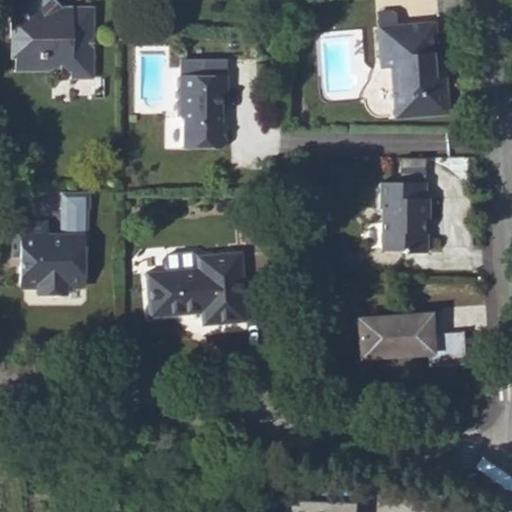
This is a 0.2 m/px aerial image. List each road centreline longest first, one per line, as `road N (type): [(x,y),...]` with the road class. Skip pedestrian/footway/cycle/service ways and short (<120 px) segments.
road 1 (residential): [(511,457),(122,398),(0,397)]
road 2 (residential): [(511,286),(503,138)]
road 3 (residential): [(503,138),(480,0)]
